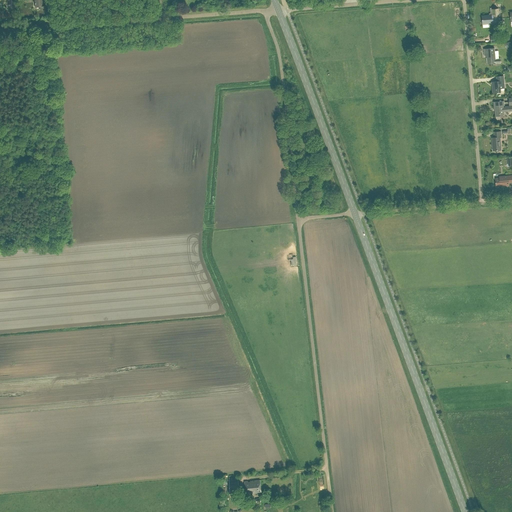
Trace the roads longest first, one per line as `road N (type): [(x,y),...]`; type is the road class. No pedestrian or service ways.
road 1 (secondary): [(355,213),(464,511)]
road 2 (unclassified): [(0,30),(264,11)]
road 3 (unclassified): [(326,468),(297,218)]
road 4 (secondary): [(278,10),(355,213)]
road 5 (unclassified): [(264,11),(279,55),(297,218)]
road 6 (residential): [(481,203),(463,0)]
road 7 (unclassified): [(278,10),(409,0)]
road 8 (residential): [(355,213),(481,203)]
